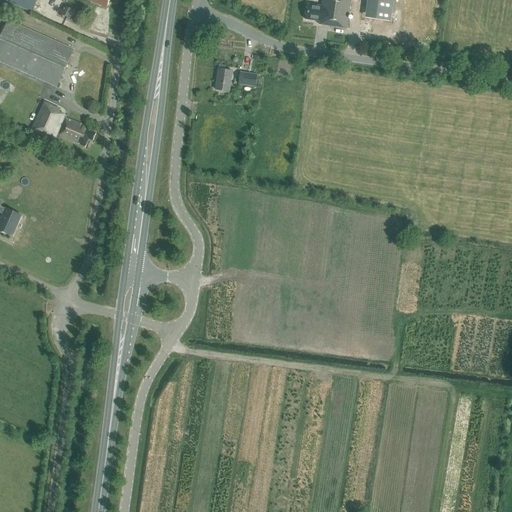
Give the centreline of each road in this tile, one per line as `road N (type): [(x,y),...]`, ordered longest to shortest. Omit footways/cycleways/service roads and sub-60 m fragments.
road 1 (unclassified): [(511,82),(282,48),(194,15)]
road 2 (unclassified): [(196,279),(198,239),(173,188),(194,15)]
road 3 (unclassified): [(115,68),(91,250),(67,297)]
road 4 (primary): [(137,273),(163,46)]
road 5 (primary): [(163,46),(124,271)]
road 6 (unclassified): [(67,297),(60,331),(68,379),(49,511)]
road 7 (unclassified): [(123,511),(136,412),(175,336)]
